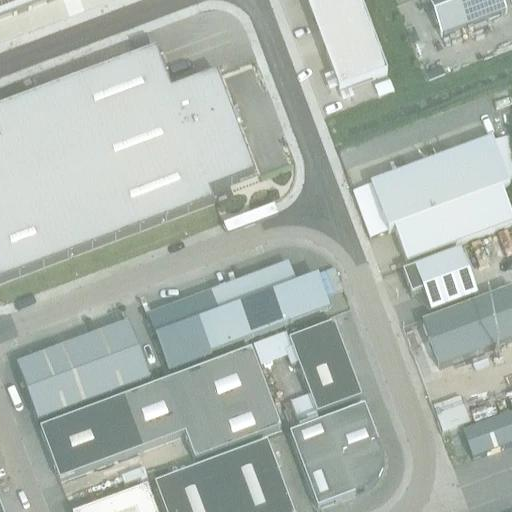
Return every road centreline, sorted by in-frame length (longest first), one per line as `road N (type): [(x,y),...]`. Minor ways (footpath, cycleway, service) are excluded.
road 1 (unclassified): [(0,331),(333,209)]
road 2 (unclassified): [(333,209),(419,439),(423,470),(415,496)]
road 3 (unclassified): [(333,209),(255,0)]
road 4 (unclassified): [(165,0),(0,63)]
